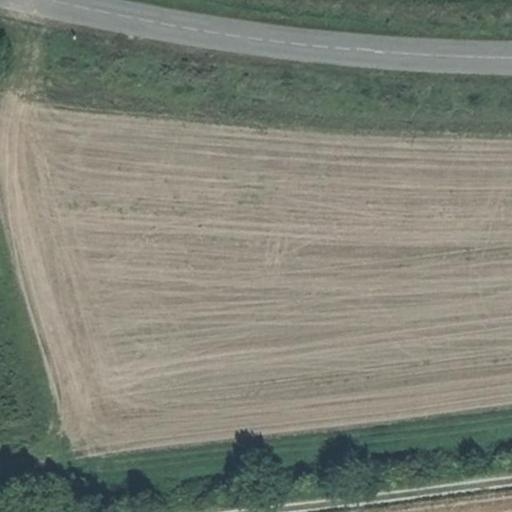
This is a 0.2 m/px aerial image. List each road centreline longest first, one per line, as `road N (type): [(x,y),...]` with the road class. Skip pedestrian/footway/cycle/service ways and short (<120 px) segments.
road 1 (tertiary): [(511,60),(273,43),(34,0)]
road 2 (track): [(511,480),(265,511)]
